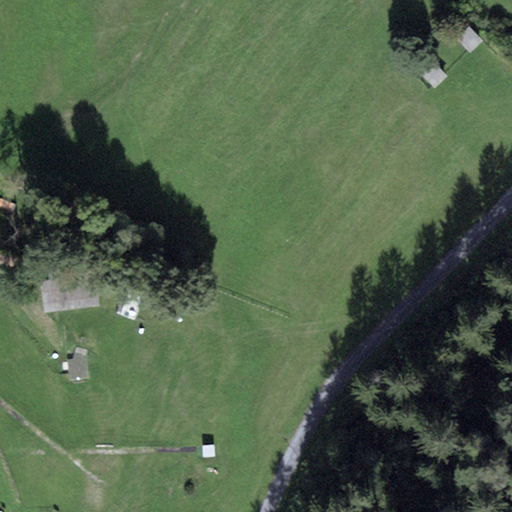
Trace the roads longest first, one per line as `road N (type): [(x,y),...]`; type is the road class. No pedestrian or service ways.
road 1 (track): [(272,511),(309,424),(336,388),(511,203)]
road 2 (track): [(43,135),(137,64),(184,0)]
